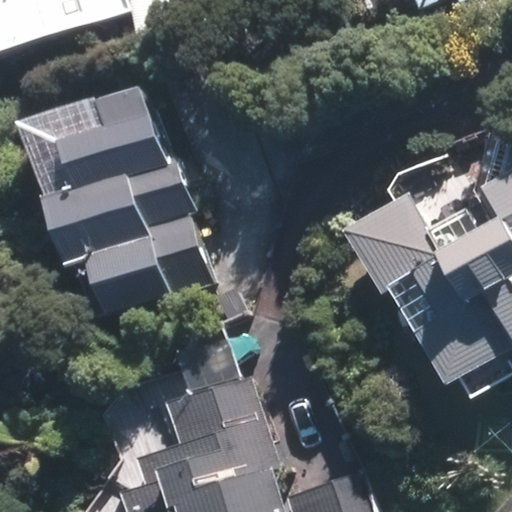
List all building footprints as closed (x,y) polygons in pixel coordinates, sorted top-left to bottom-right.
[(0,0),(0,43),(135,0),(0,0)] [(407,0),(413,13),(449,0),(454,0),(457,6),(474,0),(407,0)] [(136,79),(13,124),(38,192),(26,197),(54,273),(66,268),(87,324),(210,279),(136,79)] [(511,137),(349,226),(446,403),(511,367),(511,137)] [(283,511),(249,384),(164,406),(93,507),(87,509),(88,511),(283,511)] [(375,511),(368,483),(291,503),(293,511),(375,511)]
